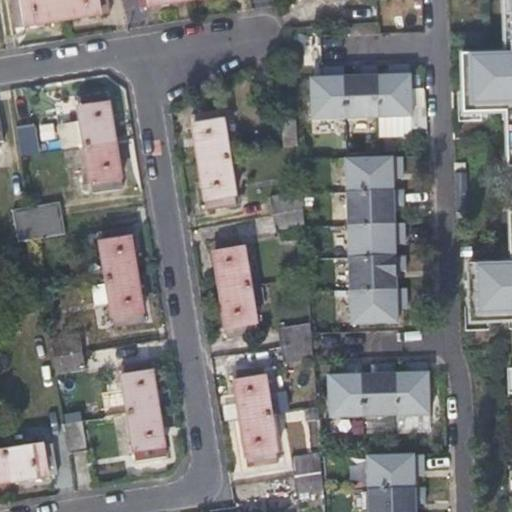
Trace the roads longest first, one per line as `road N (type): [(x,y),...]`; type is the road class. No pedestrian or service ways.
road 1 (residential): [(138,47),(209,490),(84,511)]
road 2 (residential): [(0,70),(138,47)]
